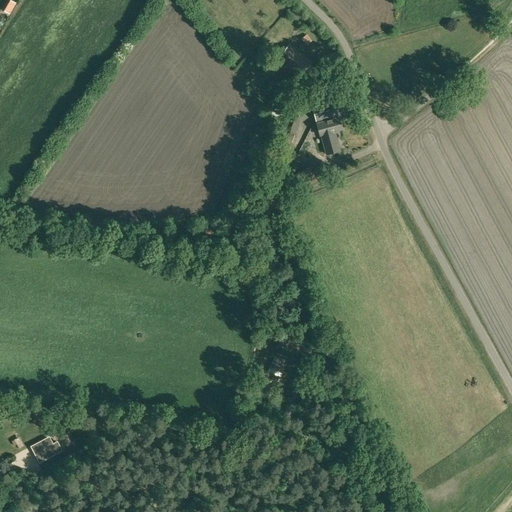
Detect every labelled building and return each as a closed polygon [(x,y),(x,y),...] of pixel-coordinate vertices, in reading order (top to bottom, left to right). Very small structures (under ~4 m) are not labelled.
[(10,14),(16,3),(10,0),(4,11),(10,14)] [(290,44),(275,60),(284,68),(285,66),(299,78),(312,63),(290,44)] [(329,72),(345,67),(340,51),(324,56),(329,72)] [(276,126),(295,95),(281,86),(262,117),(276,126)] [(316,123),(338,116),(333,97),(311,103),(316,123)] [(301,113),(291,110),(284,132),(282,131),(277,145),(289,151),(294,135),(301,113)] [(338,117),(338,116),(316,123),(320,135),(321,135),(326,154),(339,151),(334,131),(342,129),(338,117)] [(266,124),(262,131),(272,136),(276,129),(266,124)] [(302,187),(323,178),(317,163),(295,172),(302,187)] [(280,168),(276,177),(272,187),(277,189),(286,170),(280,168)] [(200,221),(196,230),(192,238),(209,246),(217,229),(200,221)] [(242,259),(246,244),(235,240),(232,256),(242,259)] [(271,367),(281,371),(287,358),(277,354),(271,367)] [(43,440),(31,446),(39,462),(61,450),(57,442),(47,447),(43,440)]
